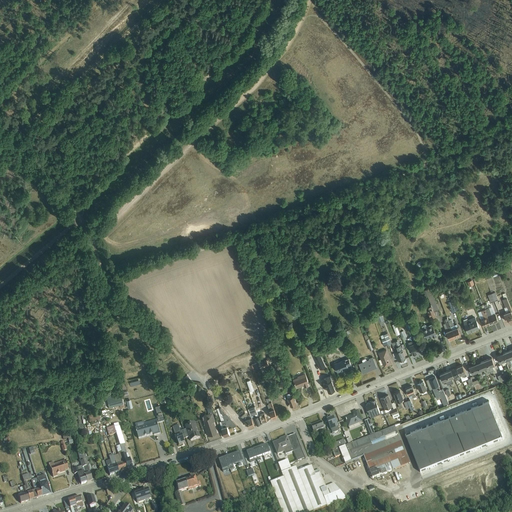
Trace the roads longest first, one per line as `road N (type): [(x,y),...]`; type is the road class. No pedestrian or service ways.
road 1 (tertiary): [(298,415),(10,511)]
road 2 (tertiary): [(511,331),(298,415)]
road 3 (track): [(0,393),(13,375),(59,367),(86,312),(118,289)]
road 4 (track): [(250,434),(163,337)]
road 5 (unclassified): [(298,415),(321,463),(377,506)]
road 6 (track): [(107,275),(74,295),(30,297),(0,323)]
